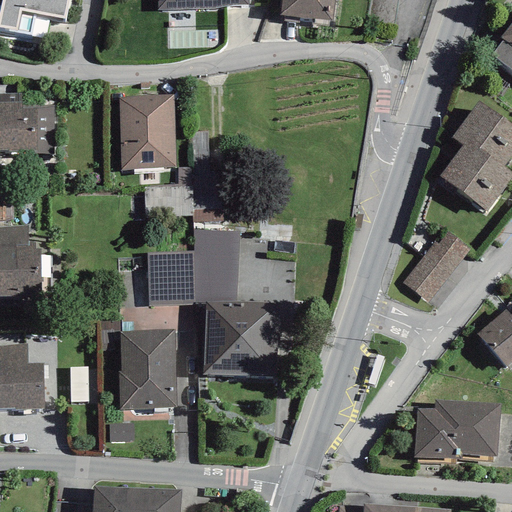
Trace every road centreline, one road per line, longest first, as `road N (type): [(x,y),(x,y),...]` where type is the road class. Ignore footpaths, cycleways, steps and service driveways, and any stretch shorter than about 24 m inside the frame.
road 1 (residential): [(0,70),(48,79),(168,76),(307,52),(362,53),(380,73),(381,132),(409,157)]
road 2 (residential): [(0,467),(300,481)]
road 3 (tertiary): [(358,307),(300,481)]
road 4 (residential): [(435,336),(355,445),(337,483)]
road 5 (residential): [(337,483),(511,493)]
road 6 (tertiary): [(464,0),(409,157)]
road 7 (tertiary): [(409,157),(358,307)]
road 8 (residential): [(511,239),(435,336)]
